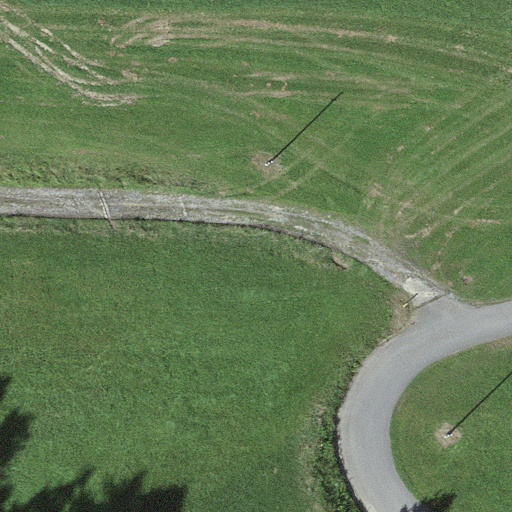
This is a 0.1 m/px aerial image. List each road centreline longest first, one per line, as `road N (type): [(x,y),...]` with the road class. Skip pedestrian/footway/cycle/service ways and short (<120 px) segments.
road 1 (track): [(444,343),(377,260),(252,215),(0,203)]
road 2 (unclassified): [(401,511),(377,477),(378,394),(444,343),(511,323)]
